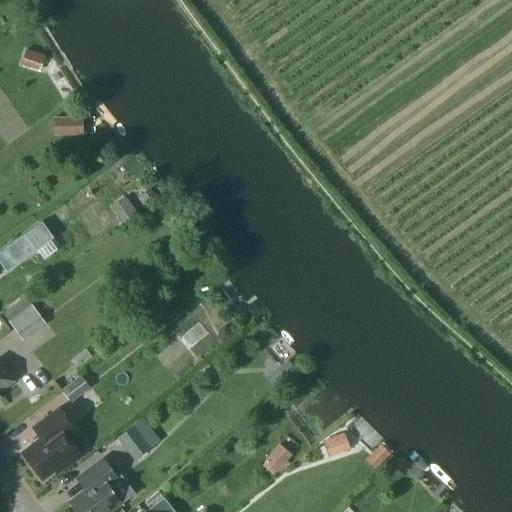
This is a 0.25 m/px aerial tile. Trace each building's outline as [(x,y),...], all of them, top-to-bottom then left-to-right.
[(25,49),(20,66),(39,72),(44,55),(25,49)] [(83,135),(82,116),(53,117),(53,135),(83,135)] [(123,223),(137,213),(126,197),(118,203),(123,211),(117,215),(123,223)] [(42,225),(0,255),(0,264),(6,272),(34,252),(36,254),(53,241),(53,240),(42,225)] [(31,304),(8,321),(22,340),(45,323),(31,304)] [(281,390),(305,371),(295,357),(271,376),(281,390)] [(0,397),(1,397),(0,396),(0,391),(14,382),(0,362),(0,397)] [(71,402),(90,388),(80,374),(60,389),(71,402)] [(56,473),(80,455),(65,436),(74,429),(58,407),(32,427),(40,437),(21,452),(41,479),(54,470),(56,473)] [(151,448),(133,424),(116,437),(134,461),(151,448)] [(328,456),(350,448),(344,432),(322,440),(328,456)] [(279,443),(264,461),(276,472),(291,453),(279,443)] [(364,460),(374,469),(390,453),(381,443),(364,460)] [(103,458),(84,473),(76,479),(84,490),(68,502),(75,511),(110,511),(121,502),(108,484),(118,477),(103,458)] [(174,511),(163,497),(144,511),(143,511),(144,511),(143,511),(174,511)]
